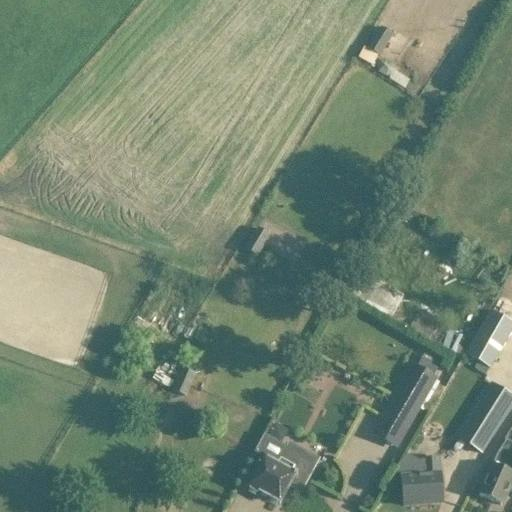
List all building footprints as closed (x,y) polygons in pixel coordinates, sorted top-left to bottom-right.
[(367,49),(379,57),(392,36),(379,28),(367,49)] [(379,64),(377,70),(379,76),(386,81),(393,79),(396,74),(394,68),(386,63),(379,64)] [(270,237),(257,229),(245,250),(258,257),(270,237)] [(390,322),(402,300),(355,275),(343,297),(390,322)] [(491,319),(469,357),(490,369),(511,330),(511,329),(511,310),(499,304),(491,319)] [(418,368),(413,366),(382,420),(406,433),(438,378),(434,376),(440,365),(424,356),(418,368)] [(182,370),(173,392),(185,397),(195,375),(182,370)] [(482,454),(511,406),(511,397),(491,385),(457,439),(482,454)] [(300,492),(310,474),(318,459),(289,444),(287,447),(264,435),(254,454),(263,459),(248,488),(279,505),(289,486),(300,492)] [(497,455),(478,497),(501,506),(508,489),(511,491),(511,461),(511,462),(497,455)] [(419,462),(407,456),(396,473),(402,477),(402,487),(404,507),(442,504),(440,484),(439,458),(424,459),(424,462),(419,462)]
